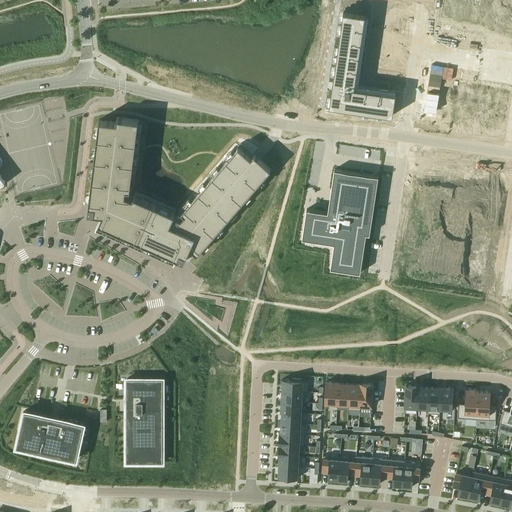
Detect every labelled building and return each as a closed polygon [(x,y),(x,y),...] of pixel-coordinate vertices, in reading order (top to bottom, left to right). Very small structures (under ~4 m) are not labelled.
[(443,0),(441,15),(453,16),(455,0),(443,0)] [(455,0),(453,16),(463,18),(466,0),(455,0)] [(466,0),(463,18),(474,20),(476,0),(466,0)] [(484,0),(476,0),(474,20),(485,21),(487,0),(484,0)] [(492,0),(487,0),(485,21),(495,23),(499,1),(492,0)] [(499,1),(495,23),(507,25),(510,4),(499,2),(499,1)] [(344,12),(330,106),(392,116),(396,94),(354,88),(365,15),(344,12)] [(429,98),(426,120),(436,121),(439,99),(429,98)] [(439,99),(436,121),(445,123),(448,101),(439,99)] [(448,101),(445,123),(455,124),(455,123),(458,102),(448,101)] [(468,104),(458,102),(455,123),(464,124),(468,104)] [(468,104),(464,124),(474,126),(477,105),(468,104)] [(477,105),(474,126),(483,127),(486,106),(477,105)] [(483,127),(483,128),(493,130),(496,108),(486,106),(483,127)] [(502,130),(505,109),(496,108),(493,130),(502,131),(502,130)] [(511,110),(505,109),(502,130),(511,131),(511,110)] [(90,199),(88,212),(94,213),(94,219),(99,221),(98,222),(99,223),(95,231),(174,266),(178,257),(184,260),(184,259),(187,260),(195,252),(197,253),(270,168),(257,157),(240,143),(177,217),(174,215),(174,213),(134,195),(133,197),(129,196),(138,120),(117,117),(116,122),(99,120),(90,199)] [(410,172),(408,181),(410,181),(410,183),(421,185),(424,163),(423,164),(413,163),(411,173),(410,172)] [(424,163),(421,185),(432,187),(435,165),(424,163)] [(435,165),(432,187),(442,188),(445,167),(435,166),(435,165)] [(445,167),(442,188),(453,190),(452,195),(460,196),(462,182),(455,181),(457,168),(446,166),(445,167)] [(307,209),(302,239),(334,244),(330,268),(360,273),(366,234),(370,234),(379,176),(334,169),(330,200),(328,212),(307,209)] [(462,182),(460,196),(468,197),(469,192),(480,194),(484,170),(483,169),(483,171),(472,169),(470,183),(462,182)] [(484,170),(480,194),(492,196),(491,201),(498,202),(500,188),(493,187),(496,171),(484,170)] [(405,222),(427,226),(429,214),(408,211),(406,222),(405,222)] [(470,220),(468,234),(492,238),(493,230),(494,224),(476,221),(470,220)] [(405,222),(403,234),(425,237),(427,226),(405,222)] [(405,234),(403,245),(424,248),(425,237),(403,234),(405,234)] [(468,234),(466,248),(490,251),(491,238),(492,238),(468,234)] [(400,256),(422,259),(424,248),(403,245),(401,256),(400,256)] [(466,248),(464,261),(487,265),(490,251),(466,248)] [(400,256),(398,267),(420,271),(422,259),(400,256)] [(464,261),(462,275),(486,279),(487,271),(487,265),(464,261)] [(398,267),(397,279),(408,281),(408,283),(416,284),(417,282),(419,283),(420,271),(398,267)] [(462,275),(460,289),(483,293),(485,279),(486,279),(462,275)] [(127,389),(126,389),(127,389),(127,398),(126,398),(126,399),(127,399),(127,400),(130,400),(130,407),(127,407),(127,408),(126,408),(126,409),(127,409),(127,418),(126,418),(126,419),(127,419),(127,428),(126,428),(127,428),(127,437),(126,437),(126,438),(127,438),(127,446),(126,446),(126,447),(127,447),(127,456),(126,456),(126,457),(127,457),(127,462),(127,463),(128,463),(128,462),(132,462),(132,463),(133,463),(133,462),(137,462),(137,463),(138,463),(138,462),(142,462),(142,463),(142,462),(147,462),(147,463),(147,462),(151,462),(151,463),(152,463),(152,462),(156,462),(156,463),(157,463),(157,462),(161,462),(161,463),(162,463),(162,462),(163,462),(163,457),(164,457),(164,456),(163,456),(163,447),(164,447),(164,446),(163,446),(163,438),(164,438),(164,437),(163,437),(163,428),(164,428),(163,428),(163,419),(164,419),(164,418),(163,418),(163,409),(164,409),(163,409),(163,399),(164,399),(164,398),(163,398),(163,389),(164,389),(163,389),(163,379),(162,379),(161,379),(157,379),(156,378),(157,379),(152,379),(152,378),(152,379),(147,379),(142,379),(143,379),(142,379),(138,379),(137,379),(133,379),(132,379),(128,379),(127,379),(127,389)] [(282,379),(282,390),(308,392),(308,380),(301,380),(301,378),(293,378),(293,380),(282,379)] [(326,393),(325,403),(337,404),(339,382),(327,381),(326,393)] [(339,382),(337,404),(348,405),(348,410),(349,410),(350,384),(339,383),(339,382)] [(350,384),(349,410),(360,410),(361,383),(361,384),(350,384)] [(361,383),(360,410),(361,408),(372,408),(373,393),(373,384),(361,383)] [(406,385),(405,409),(417,410),(418,383),(418,385),(406,385)] [(418,383),(417,410),(428,411),(428,413),(430,384),(418,383)] [(430,384),(428,413),(440,414),(441,387),(430,386),(430,384)] [(441,387),(440,414),(440,411),(452,412),(453,387),(441,387)] [(459,404),(458,418),(465,418),(477,419),(478,389),(466,388),(465,404),(459,404)] [(478,389),(477,419),(478,419),(489,419),(496,420),(496,406),(490,405),(491,391),(479,390),(479,389),(478,389)] [(282,390),(281,401),(305,402),(305,396),(305,392),(308,392),(282,390)] [(281,401),(281,412),(304,413),(302,412),(302,403),(304,403),(305,402),(281,401)] [(501,420),(500,423),(501,424),(511,426),(511,404),(510,412),(504,410),(502,416),(501,420)] [(16,445),(17,445),(17,446),(18,446),(17,447),(18,447),(27,449),(28,450),(28,449),(37,451),(36,452),(37,452),(37,451),(46,453),(46,454),(47,453),(55,455),(55,456),(56,456),(56,455),(65,457),(65,458),(65,457),(74,459),(74,460),(75,460),(75,459),(76,459),(77,459),(77,458),(76,458),(77,454),(78,454),(78,453),(77,453),(78,449),(79,449),(78,449),(79,444),(80,445),(80,444),(79,444),(80,440),(81,440),(81,439),(80,439),(81,435),(82,435),(81,434),(82,430),(83,430),(83,426),(84,426),(84,425),(84,424),(83,424),(83,423),(83,424),(73,422),(74,421),(73,421),(73,422),(64,420),(64,419),(63,420),(61,419),(59,419),(59,418),(59,419),(50,417),(50,416),(49,416),(45,416),(45,415),(44,415),(35,413),(36,413),(35,412),(35,413),(26,411),(26,410),(25,410),(25,411),(24,412),(23,412),(24,413),(23,417),(22,416),(22,417),(23,417),(22,421),(21,421),(21,422),(22,422),(21,426),(20,426),(21,427),(20,431),(19,430),(19,431),(20,431),(19,436),(18,436),(19,437),(18,440),(17,440),(17,441),(18,441),(17,445),(16,445)] [(281,412),(282,412),(281,423),(306,424),(303,423),(304,413),(281,412)] [(279,433),(305,435),(306,424),(281,423),(281,433),(279,433)] [(279,433),(279,444),(305,446),(305,435),(279,433)] [(279,444),(278,455),(302,456),(299,456),(300,446),(305,446),(279,444)] [(278,455),(278,456),(279,456),(279,466),(301,467),(302,456),(278,455)] [(323,455),(322,472),(328,473),(328,479),(338,480),(340,457),(323,455)] [(340,457),(338,480),(338,482),(347,482),(347,481),(348,481),(349,474),(355,475),(356,456),(356,458),(340,457)] [(356,456),(355,475),(360,476),(360,480),(360,482),(370,483),(373,457),(356,456)] [(373,457),(370,483),(380,484),(381,478),(387,478),(389,459),(373,457)] [(389,459),(387,478),(393,479),(392,485),(393,485),(393,487),(401,488),(402,486),(405,460),(389,459)] [(405,460),(402,486),(412,487),(413,481),(420,481),(421,462),(405,460)] [(279,466),(278,477),(287,478),(287,479),(296,480),(296,478),(298,478),(299,467),(301,468),(301,467),(279,466)] [(456,473),(453,487),(460,488),(458,494),(468,497),(474,471),(473,471),(472,476),(456,473)] [(474,471),(468,497),(469,497),(469,498),(477,500),(477,498),(478,499),(480,492),(486,494),(490,475),(474,471)] [(490,475),(486,494),(491,495),(490,501),(500,503),(505,478),(490,475)] [(511,479),(505,478),(500,503),(501,503),(501,505),(508,507),(509,505),(510,505),(511,499),(511,479)]
